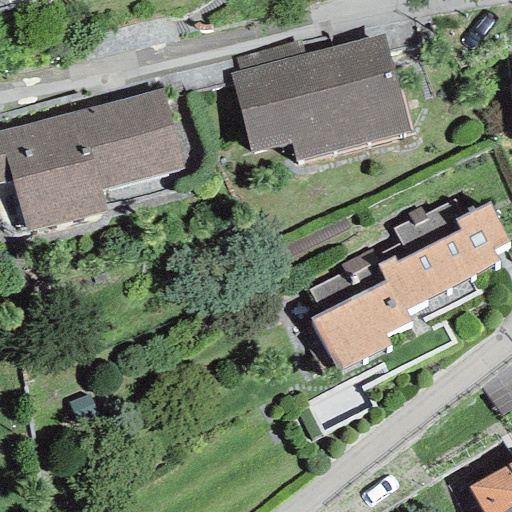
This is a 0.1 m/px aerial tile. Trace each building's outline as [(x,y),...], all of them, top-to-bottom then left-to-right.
[(238,73),(229,74),(249,153),(290,143),(295,161),(411,131),(382,36),(305,55),(238,73)] [(305,55),(301,41),(234,58),(238,73),(305,55)] [(0,183),(10,180),(25,232),(104,212),(100,191),(184,170),(162,89),(0,131),(0,183)] [(320,313),(309,319),(338,371),(390,345),(384,335),(410,321),(404,310),(497,262),(491,250),(508,241),(488,203),(463,215),(453,200),(423,214),(419,207),(406,214),(410,220),(392,230),(400,244),(375,256),(371,250),(339,266),(343,273),(308,291),(320,313)] [(511,511),(511,462),(467,487),(480,511),(511,511)]
